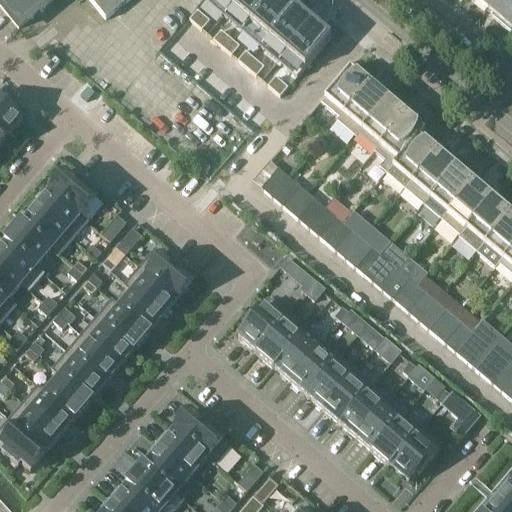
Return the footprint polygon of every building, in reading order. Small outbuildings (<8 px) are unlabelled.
[(43,23),(37,15),(55,0),(88,0),(106,21),(131,0),(0,0),(0,9),(17,31),(19,30),(25,37),(43,23)] [(223,20),(239,0),(207,0),(205,4),(223,20)] [(241,35),(269,0),(239,0),(223,20),(241,35)] [(260,51),(293,11),(280,0),(269,0),(241,35),(260,51)] [(473,0),(488,12),(498,0),(473,0)] [(511,0),(498,0),(488,12),(511,32),(511,0)] [(278,66),(311,26),(293,11),(260,51),(278,66)] [(195,28),(202,19),(196,14),(189,22),(195,28)] [(202,33),(209,25),(202,19),(195,28),(202,33)] [(296,81),(330,42),(311,26),(278,66),(296,81)] [(219,48),(226,39),(219,34),(212,42),(219,48)] [(225,53),(232,45),(226,39),(219,48),(225,53)] [(232,59),(239,50),(232,45),(225,53),(232,59)] [(244,69),(251,61),(245,55),(238,64),(244,69)] [(258,66),(251,61),(244,69),(251,75),(258,66)] [(257,80),(264,72),(258,66),(251,75),(257,80)] [(338,121),(368,86),(349,70),(319,105),(338,121)] [(274,94),(281,86),(275,81),(267,89),(274,94)] [(280,100),(288,91),(281,86),(274,94),(280,100)] [(368,86),(338,121),(335,124),(355,140),(357,137),(386,102),(368,86)] [(357,137),(375,152),(405,118),(386,102),(357,137)] [(0,130),(10,138),(22,124),(18,120),(24,114),(11,104),(6,110),(0,104),(0,130)] [(423,133),(405,118),(375,152),(374,154),(384,162),(377,170),(385,176),(397,163),(418,139),(423,133)] [(0,149),(10,138),(0,130),(0,149)] [(418,139),(397,163),(385,176),(404,192),(436,154),(418,139)] [(454,170),(436,154),(404,192),(422,208),(454,170)] [(422,208),(440,223),(472,185),(454,170),(422,208)] [(270,201),(287,180),(277,172),(260,192),(270,201)] [(65,175),(52,190),(83,216),(96,201),(92,198),(94,195),(78,180),(75,183),(65,175)] [(287,180),(270,201),(281,210),(299,190),(287,180)] [(459,239),(491,201),(472,185),(440,223),(459,239)] [(75,241),(88,226),(80,219),(83,216),(52,190),(37,208),(75,241)] [(459,239),(477,254),(509,216),(491,201),(459,239)] [(307,232),(324,212),(314,203),(296,223),(307,232)] [(75,241),(37,208),(22,226),(59,259),(75,241)] [(324,212),(307,232),(318,241),(335,221),(324,212)] [(477,254),(478,255),(496,270),(498,267),(511,250),(511,218),(509,216),(477,254)] [(110,246),(126,227),(117,219),(101,238),(110,246)] [(5,246),(35,272),(50,254),(58,261),(59,259),(22,226),(20,225),(4,244),(5,246)] [(125,259),(141,240),(132,232),(116,251),(125,259)] [(343,263),(360,242),(350,234),(333,254),(343,263)] [(362,278),(379,258),(360,242),(343,263),(362,278)] [(0,251),(0,269),(21,288),(35,272),(5,246),(0,251)] [(86,255),(96,263),(101,256),(92,249),(86,255)] [(511,250),(498,267),(511,278),(511,250)] [(155,252),(142,267),(180,300),(193,284),(183,276),(186,273),(169,259),(167,262),(155,252)] [(380,294),(397,273),(379,258),(362,278),(380,294)] [(116,270),(107,262),(102,268),(111,276),(116,270)] [(72,271),(82,279),(87,273),(78,265),(72,271)] [(127,285),(165,317),(180,300),(142,267),(127,285)] [(0,300),(14,312),(16,310),(8,303),(21,288),(0,269),(0,300)] [(76,285),(82,279),(72,271),(67,277),(76,285)] [(398,309),(415,289),(397,273),(380,294),(398,309)] [(93,278),(88,284),(97,292),(102,286),(93,278)] [(88,284),(82,290),(92,298),(97,292),(88,284)] [(301,293),(307,298),(314,289),(308,284),(301,293)] [(165,317),(127,285),(123,289),(131,295),(119,309),(149,335),(165,317)] [(320,294),(314,289),(307,298),(313,304),(320,294)] [(434,304),(423,296),(415,289),(398,309),(417,325),(434,304)] [(0,327),(14,312),(0,300),(0,327)] [(42,306),(52,314),(57,308),(48,300),(42,306)] [(288,317),(270,302),(238,340),(256,355),(288,317)] [(150,337),(149,335),(119,309),(117,311),(110,304),(96,320),(135,354),(150,337)] [(452,320),(434,304),(417,325),(435,340),(452,320)] [(46,320),(52,314),(42,306),(37,312),(46,320)] [(58,319),(67,327),(69,328),(75,321),(64,311),(58,319)] [(334,320),(340,326),(348,316),(342,311),(334,320)] [(354,322),(348,316),(340,326),(346,331),(354,322)] [(272,371),(305,332),(288,317),(256,355),(255,357),(272,371)] [(62,333),(67,327),(58,319),(52,325),(62,333)] [(133,356),(135,354),(96,320),(81,338),(119,370),(132,355),(133,356)] [(435,340),(443,347),(453,356),(470,335),(452,320),(435,340)] [(290,384),(322,347),(305,332),(272,371),(274,373),(275,371),(290,384)] [(13,341),(22,349),(27,343),(18,335),(13,341)] [(482,345),(470,335),(453,356),(464,365),(482,345)] [(104,388),(119,370),(81,338),(66,356),(104,388)] [(368,348),(374,353),(382,344),(376,339),(368,348)] [(7,347),(16,355),(22,349),(13,341),(7,347)] [(388,349),(382,344),(374,353),(380,358),(388,349)] [(29,352),(36,358),(41,352),(35,346),(29,352)] [(307,399),(340,361),(322,347),(290,384),(307,399)] [(29,352),(24,358),(31,364),(36,358),(29,352)] [(91,403),(104,388),(66,356),(51,373),(59,379),(91,406),(92,404),(91,403)] [(479,378),(490,387),(507,366),(497,358),(479,378)] [(324,414),(357,376),(340,361),(307,399),(324,414)] [(402,375),(408,380),(416,371),(410,366),(402,375)] [(508,402),(511,397),(511,370),(507,366),(490,387),(508,402)] [(422,377),(416,371),(408,380),(414,386),(422,377)] [(342,429),(374,391),(357,376),(324,414),(342,429)] [(75,424),(91,406),(59,379),(45,395),(38,388),(36,390),(74,423),(75,424)] [(0,386),(7,393),(12,387),(5,380),(0,386)] [(58,441),(74,423),(36,390),(20,409),(58,441)] [(342,429),(359,443),(391,406),(374,391),(342,429)] [(441,408),(449,399),(443,393),(435,402),(441,408)] [(452,395),(449,399),(441,408),(457,422),(449,432),(461,442),(480,420),(452,395)] [(370,455),(375,459),(408,420),(391,406),(359,443),(371,454),(370,455)] [(43,459),(58,441),(20,409),(5,426),(43,459)] [(172,434),(206,463),(213,469),(231,449),(219,439),(222,436),(205,421),(202,424),(190,413),(187,416),(186,415),(180,423),(181,424),(172,434)] [(393,473),(426,435),(408,420),(375,459),(389,471),(390,470),(393,473)] [(30,474),(43,459),(5,426),(0,432),(0,448),(4,452),(1,455),(18,469),(20,466),(30,474)] [(191,479),(206,463),(172,434),(166,441),(165,440),(159,448),(160,449),(158,451),(191,479)] [(433,456),(440,448),(426,435),(393,473),(408,485),(416,476),(419,479),(436,459),(433,456)] [(177,497),(191,479),(158,451),(156,453),(155,452),(148,459),(149,460),(143,468),(177,497)] [(176,511),(184,503),(177,497),(143,468),(142,467),(125,487),(126,488),(153,511),(176,511)] [(246,495),(263,476),(254,468),(237,487),(246,495)] [(262,508),(278,489),(269,481),(252,500),(262,508)] [(511,511),(511,484),(497,501),(509,511),(511,511)] [(113,503),(111,506),(118,511),(153,511),(126,488),(119,496),(118,495),(112,503),(113,503)] [(222,506),(229,511),(231,511),(236,507),(227,500),(222,506)] [(509,511),(497,501),(487,511),(509,511)]
